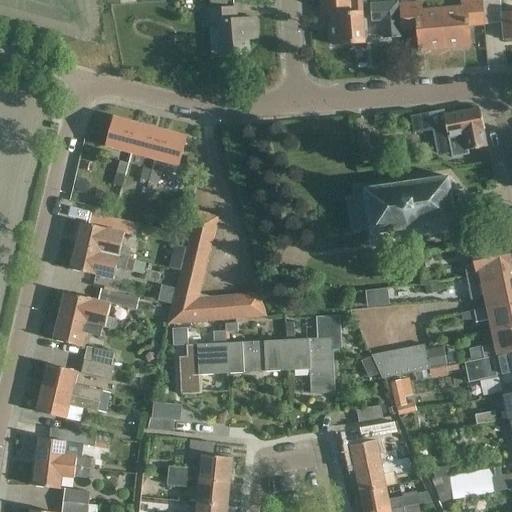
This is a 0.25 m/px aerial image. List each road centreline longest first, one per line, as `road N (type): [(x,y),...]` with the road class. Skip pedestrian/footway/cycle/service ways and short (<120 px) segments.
road 1 (residential): [(0,415),(81,76)]
road 2 (residential): [(296,100),(479,82),(499,95),(511,157)]
road 3 (residential): [(81,76),(190,106),(296,100)]
road 4 (residential): [(335,511),(325,464),(312,455),(261,468),(254,511)]
